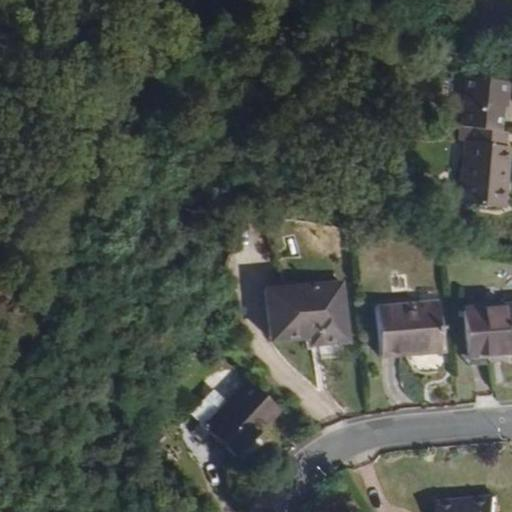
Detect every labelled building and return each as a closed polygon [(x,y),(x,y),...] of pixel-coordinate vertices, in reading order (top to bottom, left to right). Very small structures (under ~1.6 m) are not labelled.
[(510,108),(511,91),(511,83),(470,78),(463,127),(475,128),(503,132),(506,108),(510,108)] [(432,124),(417,122),(415,134),(430,136),(432,124)] [(505,210),(511,162),(511,146),(509,146),(511,133),(503,132),(475,128),(473,143),(468,142),(460,204),(505,210)] [(393,280),(394,290),(408,288),(407,278),(393,280)] [(346,339),(341,282),(267,289),(272,340),(309,336),(309,343),(346,339)] [(441,353),(437,303),(375,307),(378,358),(441,353)] [(511,353),(511,306),(462,310),(466,357),(511,353)] [(234,457),(278,411),(249,383),(228,405),(214,392),(192,415),(234,457)] [(497,511),(496,494),(440,499),(441,511),(497,511)]
